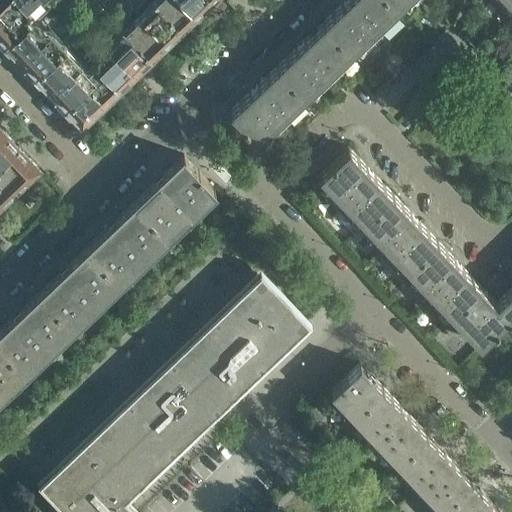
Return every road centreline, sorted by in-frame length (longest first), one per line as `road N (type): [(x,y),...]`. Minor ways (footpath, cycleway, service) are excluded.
road 1 (residential): [(260,192),(356,104),(499,252),(511,241)]
road 2 (residential): [(355,511),(265,418),(374,309)]
road 3 (residential): [(498,442),(374,309)]
road 4 (residential): [(190,116),(308,0)]
road 5 (residential): [(374,309),(260,192)]
road 6 (residential): [(100,188),(0,80)]
road 7 (residential): [(0,284),(100,188)]
